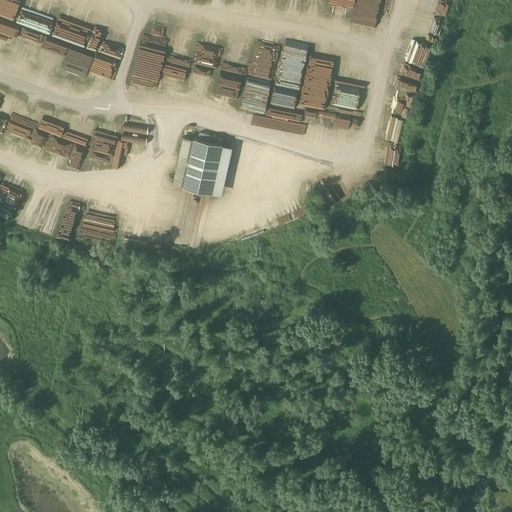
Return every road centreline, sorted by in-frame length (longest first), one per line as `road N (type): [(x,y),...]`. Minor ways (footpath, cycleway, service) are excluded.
road 1 (track): [(0,77),(69,105),(171,111),(173,135),(161,157),(136,173),(58,175),(0,160)]
road 2 (track): [(387,47),(368,140),(352,153),(292,152),(171,111)]
road 3 (track): [(399,0),(387,47),(144,0)]
